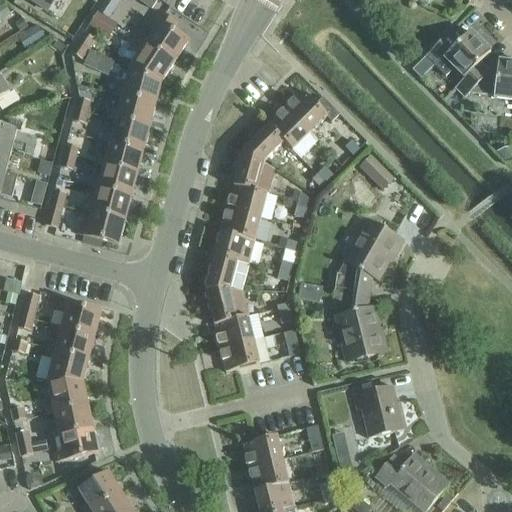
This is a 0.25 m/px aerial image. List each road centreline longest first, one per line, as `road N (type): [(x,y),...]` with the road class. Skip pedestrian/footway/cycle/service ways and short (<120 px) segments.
road 1 (residential): [(151,283),(191,153),(254,14)]
road 2 (residential): [(500,500),(489,479),(454,451),(404,324),(424,252)]
road 3 (residential): [(142,433),(309,391)]
road 4 (residential): [(151,283),(0,243)]
road 5 (residential): [(142,433),(137,343),(151,283)]
